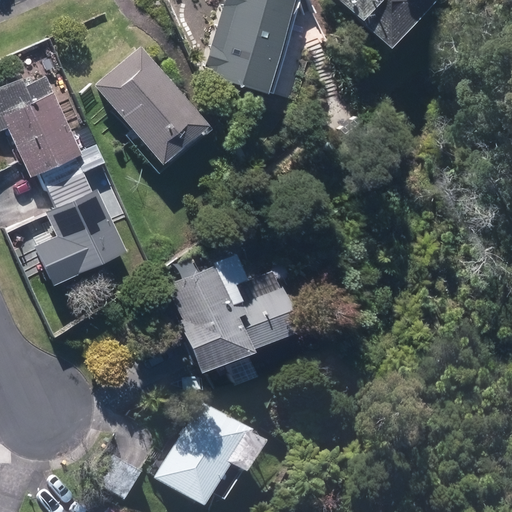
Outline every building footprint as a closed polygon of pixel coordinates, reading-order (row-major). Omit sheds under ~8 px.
[(269,83),(295,0),(225,0),(208,59),(214,61),(212,66),(269,83)] [(432,0),(338,0),(391,47),(432,0)] [(139,40),(96,78),(164,154),(207,115),(139,40)] [(82,149),(46,72),(27,81),(22,72),(0,82),(0,125),(8,122),(31,171),(40,167),(56,202),(46,207),(57,231),(36,240),(54,278),(127,245),(98,183),(92,186),(76,152),(82,149)] [(167,280),(201,361),(301,319),(284,279),(277,282),(271,267),(245,278),(234,252),(167,280)] [(157,476),(204,503),(230,459),(244,467),(262,438),(249,431),(251,428),(202,399),(157,476)]
